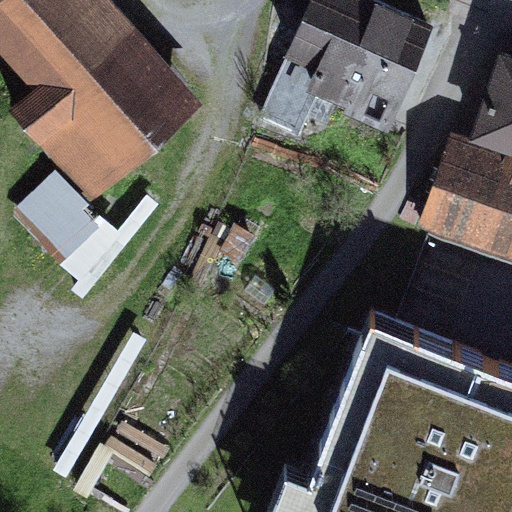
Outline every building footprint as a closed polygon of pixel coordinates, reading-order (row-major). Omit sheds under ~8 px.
[(118,0),(0,0),(0,48),(31,83),(8,104),(90,196),(204,95),(118,0)] [(435,17),(396,0),(304,0),(284,48),(288,50),(259,116),(299,134),(317,92),(388,124),(435,17)] [(511,47),(500,43),(468,135),(511,149),(511,47)] [(511,149),(468,135),(450,129),(419,223),(511,253),(511,149)] [(123,230),(55,165),(11,210),(79,276),(123,230)] [(511,511),(511,363),(373,312),(311,477),(284,467),(266,511),(511,511)]
